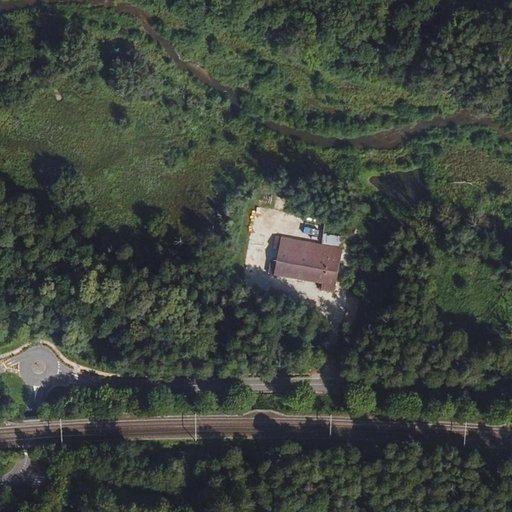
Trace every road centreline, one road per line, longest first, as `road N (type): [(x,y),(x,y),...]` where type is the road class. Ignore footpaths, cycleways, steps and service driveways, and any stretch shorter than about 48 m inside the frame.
road 1 (tertiary): [(52,368),(136,387),(511,401)]
road 2 (residential): [(22,470),(73,486),(221,487),(336,511)]
